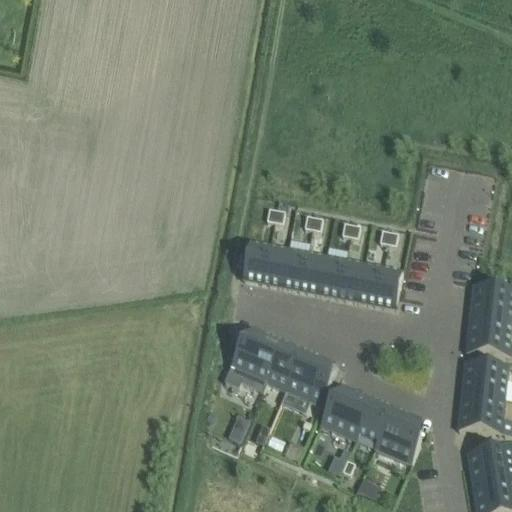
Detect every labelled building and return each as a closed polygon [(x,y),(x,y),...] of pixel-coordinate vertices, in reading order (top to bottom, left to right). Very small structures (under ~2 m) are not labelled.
[(0,57),(0,72),(15,73),(15,58),(0,57)] [(275,227),(278,215),(270,214),(268,226),(275,227)] [(283,229),(286,217),(278,215),(275,227),(283,229)] [(313,235),(315,223),(308,221),(305,233),(313,235)] [(321,236),(323,224),(315,223),(313,235),(321,236)] [(351,242),(353,230),(345,228),(343,240),(351,242)] [(359,243),(361,231),(353,230),(351,242),(359,243)] [(389,249),(391,237),(383,236),(381,248),(389,249)] [(396,251),(399,239),(391,237),(389,249),(396,251)] [(271,252),(251,248),(244,284),(264,288),(271,252)] [(271,252),(264,288),(283,291),(290,256),(271,252)] [(327,263),(320,299),(339,303),(346,267),(348,256),(329,252),(327,263)] [(290,256),(283,291),(301,295),(308,259),(290,256)] [(308,259),(301,295),(320,299),(327,263),(308,259)] [(346,267),(339,303),(358,306),(365,270),(346,267)] [(365,270),(358,306),(377,310),(384,274),(365,270)] [(384,274),(377,310),(397,314),(404,278),(384,274)] [(473,302),(471,324),(511,328),(511,294),(498,293),(474,290),(473,302)] [(469,346),(467,358),(491,361),(511,362),(511,348),(511,336),(511,328),(471,324),(469,346)] [(263,397),(284,348),(260,337),(253,354),(241,349),(225,387),(239,394),(242,388),(263,397)] [(286,396),(304,356),(284,348),(263,397),(264,398),(268,388),(286,396)] [(328,366),(304,356),(286,396),(322,411),(332,388),(321,383),(328,366)] [(465,379),(463,401),(505,406),(508,372),(490,370),(466,368),(465,379)] [(357,446),(374,405),(350,395),(343,412),(331,407),(321,430),(357,446)] [(460,424),(459,436),(483,438),(511,440),(511,426),(502,425),(505,406),(463,401),(460,424)] [(376,454),(393,413),(374,405),(357,446),(358,446),(361,439),(378,446),(375,453),(376,454)] [(417,424),(393,413),(376,454),(412,469),(422,445),(410,440),(417,424)] [(233,435),(230,442),(241,447),(244,440),(233,435)] [(511,451),(492,455),(468,459),(470,470),(474,492),(511,485),(511,451)] [(344,454),(340,463),(347,466),(351,457),(344,454)] [(351,480),(356,469),(348,466),(343,477),(351,480)] [(511,511),(511,485),(474,492),(477,511),(511,511)]
